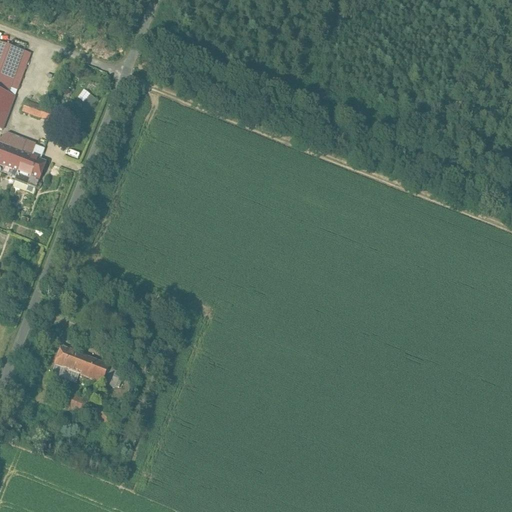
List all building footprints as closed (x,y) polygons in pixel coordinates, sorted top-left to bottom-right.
[(0,73),(10,47),(0,43),(0,73)] [(10,47),(0,73),(0,92),(9,96),(24,53),(10,47)] [(84,90),(78,98),(84,103),(90,95),(84,90)] [(0,92),(0,130),(2,131),(14,98),(9,96),(0,92)] [(83,104),(89,110),(97,101),(91,95),(83,104)] [(64,117),(26,102),(22,112),(60,127),(64,117)] [(30,158),(7,149),(1,166),(24,175),(30,158)] [(46,164),(30,158),(24,175),(30,178),(27,186),(36,190),(46,164)] [(76,355),(61,349),(55,366),(70,372),(76,355)] [(94,362),(76,355),(70,372),(87,379),(94,362)] [(109,368),(94,362),(87,379),(102,385),(109,368)] [(124,374),(109,368),(102,385),(114,389),(119,389),(124,374)] [(86,403),(68,396),(62,409),(81,417),(86,403)] [(116,415),(86,403),(81,417),(110,428),(116,415)]
